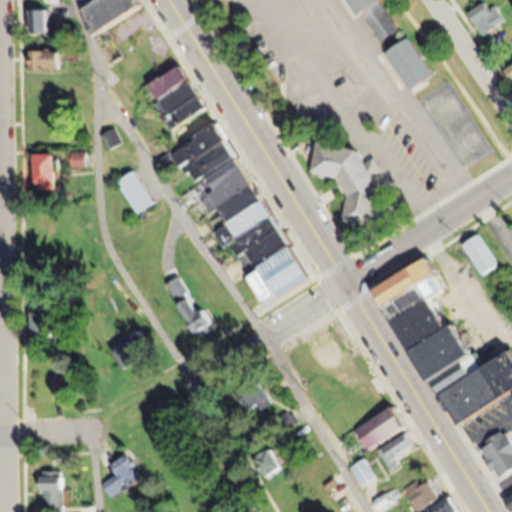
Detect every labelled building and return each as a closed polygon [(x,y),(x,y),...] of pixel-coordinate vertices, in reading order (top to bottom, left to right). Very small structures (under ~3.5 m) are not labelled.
[(140,12),(134,0),(100,0),(82,9),(94,34),(140,12)] [(489,11),(488,6),(473,11),(481,35),(506,26),(499,7),(489,11)] [(31,35),(50,35),(50,11),(31,11),(31,35)] [(289,249),(162,34),(123,57),(143,92),(149,89),(184,150),(175,155),(195,189),(197,188),(203,199),(210,196),(228,226),(217,232),(228,250),(238,244),(253,270),(289,249)] [(435,78),(412,39),(388,54),(411,93),(435,78)] [(61,53),(31,53),(31,71),(61,71),(61,53)] [(45,79),(27,79),(27,100),(55,100),(55,90),(45,90),(45,79)] [(54,146),(54,115),(28,115),(28,146),(54,146)] [(124,144),(116,129),(103,136),(111,151),(124,144)] [(313,174),(338,180),(349,198),(345,217),(349,224),(376,229),(384,192),(376,178),(384,173),(376,159),(366,164),(358,150),(320,142),(313,174)] [(87,166),(87,154),(72,154),(73,167),(87,166)] [(36,156),(36,187),(56,187),(56,156),(36,156)] [(118,184),(140,215),(158,203),(136,172),(118,184)] [(465,245),(485,276),(500,265),(480,235),(465,245)] [(314,281),(295,250),(247,277),(266,309),(314,281)] [(168,286),(198,339),(212,331),(183,278),(168,286)] [(53,340),(53,315),(33,315),(33,340),(53,340)] [(433,379),(414,349),(456,322),(475,352),(465,359),(433,379)] [(115,344),(125,371),(151,362),(141,335),(115,344)] [(344,365),(325,337),(314,345),(319,351),(303,362),(318,383),(344,365)] [(511,349),(475,373),(443,393),(464,424),(511,392),(511,349)] [(443,393),(433,379),(465,359),(475,373),(443,393)] [(235,389),(253,416),(274,401),(256,374),(235,389)] [(360,430),(374,450),(407,427),(394,407),(360,430)] [(482,447),(500,480),(511,473),(511,436),(510,432),(482,447)] [(394,469),(402,464),(398,458),(416,446),(408,434),(382,450),(394,469)] [(268,478),(284,468),(271,445),(255,455),(268,478)] [(145,481),(132,456),(114,465),(120,476),(105,484),(113,498),(145,481)] [(379,478),(369,460),(354,468),(365,486),(379,478)] [(65,472),(43,472),(43,509),(65,509),(65,472)] [(408,488),(419,511),(440,503),(430,478),(408,488)] [(384,511),(395,506),(389,496),(377,503),(382,511),(384,511)] [(460,511),(451,498),(430,511),(460,511)]
